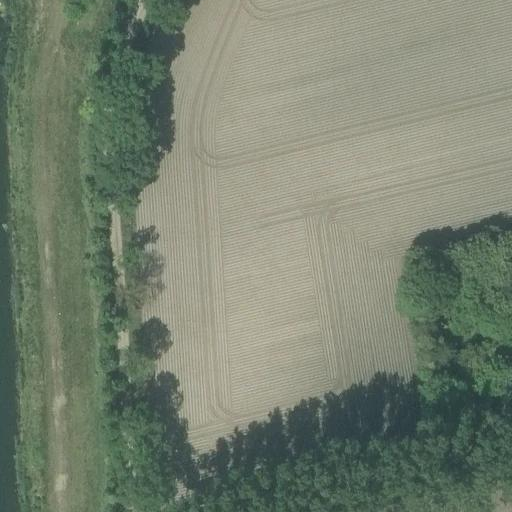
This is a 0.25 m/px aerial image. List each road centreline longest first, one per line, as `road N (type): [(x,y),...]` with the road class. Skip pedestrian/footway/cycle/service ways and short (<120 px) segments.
road 1 (track): [(146,0),(106,109),(131,511)]
road 2 (track): [(511,446),(249,511)]
